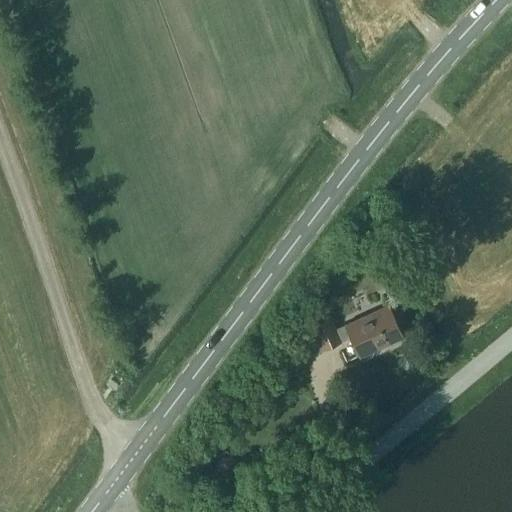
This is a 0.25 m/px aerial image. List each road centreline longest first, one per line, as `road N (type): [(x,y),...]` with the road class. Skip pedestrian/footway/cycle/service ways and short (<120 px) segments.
road 1 (tertiary): [(92,511),(373,140),(494,0)]
road 2 (track): [(118,474),(0,140)]
road 3 (unclassified): [(297,511),(511,327)]
